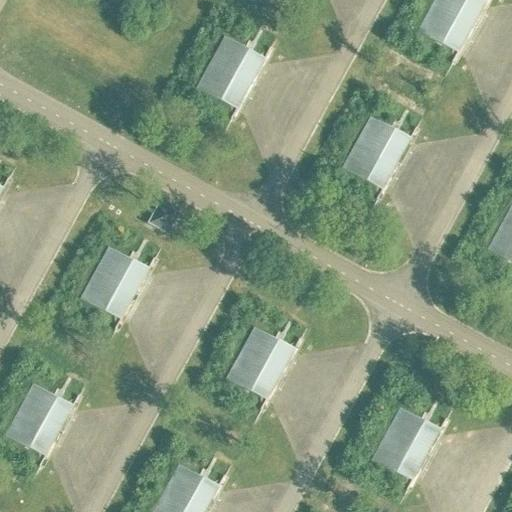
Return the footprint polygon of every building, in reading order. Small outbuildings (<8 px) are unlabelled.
[(483,8),(468,0),(435,0),(415,38),(455,59),(483,8)] [(260,64),(220,42),(192,94),(232,116),(260,64)] [(407,145),(368,123),(339,175),(379,197),(407,145)] [(511,202),(510,202),(482,253),(511,269),(511,202)] [(158,207),(148,227),(167,237),(178,218),(158,207)] [(145,274),(105,252),(77,304),(116,326),(145,274)] [(292,355),(252,333),(224,385),(264,407),(292,355)] [(69,411),(30,389),(1,441),(41,463),(69,411)] [(434,433),(395,412),(367,463),(406,485),(434,433)] [(205,511),(217,492),(177,470),(154,511),(205,511)]
